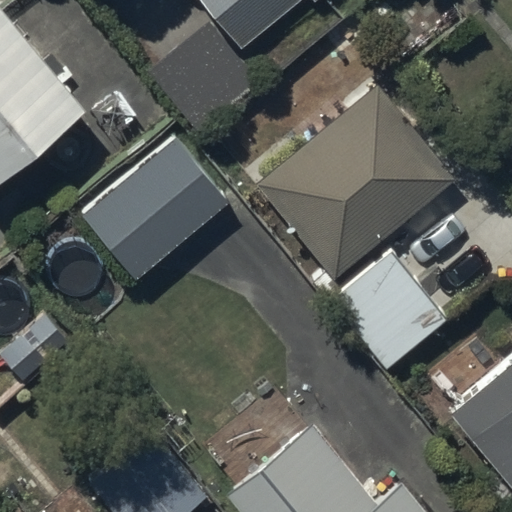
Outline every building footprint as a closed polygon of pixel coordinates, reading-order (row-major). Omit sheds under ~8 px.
[(200,0),(234,43),(287,0),(200,0)] [(0,163),(78,99),(0,6),(0,163)] [(374,78),(252,178),(329,272),(451,172),(374,78)] [(129,275),(227,197),(170,133),(76,210),(129,275)] [(388,248),(328,297),(382,364),(442,316),(388,248)] [(6,263),(0,267),(0,323),(33,296),(6,263)] [(511,353),(448,407),(511,486),(511,353)] [(239,472),(221,487),(241,511),(426,511),(397,475),(369,497),(305,419),(302,421),(286,402),(224,453),(239,472)] [(103,461),(85,477),(113,511),(176,511),(202,491),(137,412),(92,448),(103,461)]
